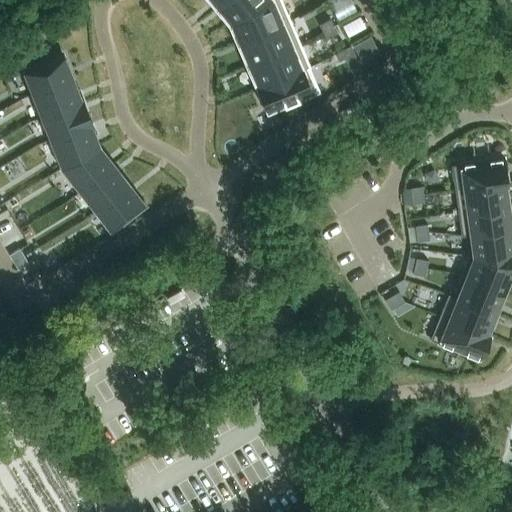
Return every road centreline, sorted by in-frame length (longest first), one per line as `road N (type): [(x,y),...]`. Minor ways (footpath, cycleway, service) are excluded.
road 1 (unclassified): [(392,511),(236,241)]
road 2 (residential): [(106,0),(101,20),(124,114),(148,144),(179,158)]
road 3 (residential): [(194,169),(201,65),(176,17),(157,0)]
